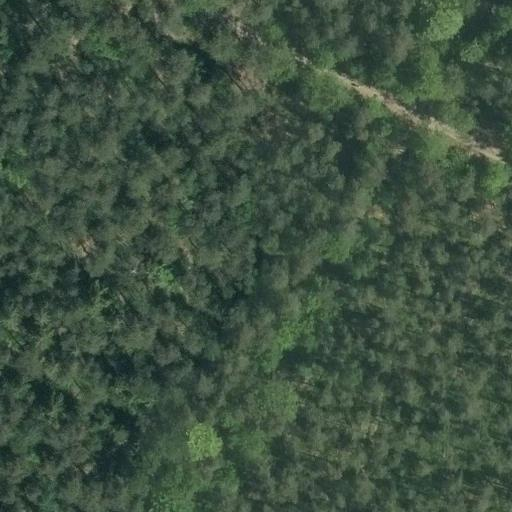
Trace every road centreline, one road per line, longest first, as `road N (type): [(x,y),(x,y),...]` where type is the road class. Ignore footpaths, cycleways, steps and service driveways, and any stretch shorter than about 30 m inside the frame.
road 1 (track): [(480,0),(183,511)]
road 2 (track): [(511,157),(188,0)]
